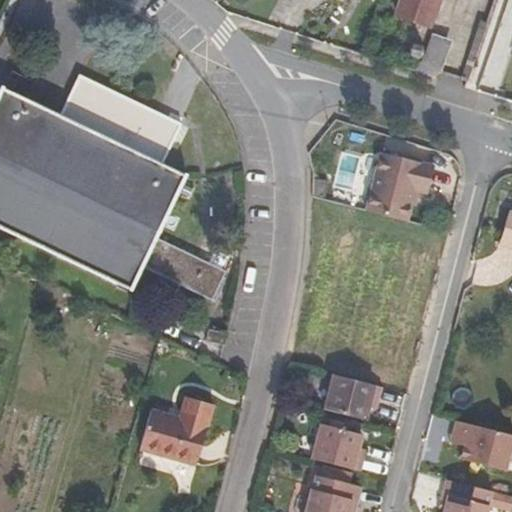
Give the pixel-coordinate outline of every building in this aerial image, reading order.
[(398,0),(393,15),(431,29),(440,0),(398,0)] [(461,77),(468,80),(487,22),(480,20),(461,77)] [(432,35),(421,65),(441,72),(452,42),(432,35)] [(420,43),(414,42),(408,45),(407,52),(410,58),(415,59),(421,57),(424,52),(423,47),(420,43)] [(60,117),(2,89),(0,91),(0,227),(130,290),(141,267),(212,301),(226,272),(156,238),(185,176),(163,165),(180,125),(80,77),(60,117)] [(365,212),(406,222),(410,206),(414,191),(417,192),(426,194),(433,167),(380,154),(365,212)] [(511,216),(508,215),(499,248),(511,251),(511,216)] [(206,342),(223,346),(226,335),(208,330),(206,342)] [(377,404),(380,388),(333,376),(322,413),(364,422),(367,409),(368,402),(377,404)] [(141,449),(196,465),(212,407),(186,400),(180,419),(151,410),(141,449)] [(376,411),(377,404),(368,402),(367,409),(376,411)] [(456,422),(452,437),(464,440),(462,448),(460,460),(502,471),(511,436),(456,422)] [(359,472),(362,457),(355,455),(357,448),(360,436),(320,425),(312,460),(359,472)] [(450,444),(462,448),(464,440),(452,437),(450,444)] [(364,450),(357,448),(355,455),(362,457),(364,450)] [(319,477),(315,476),(305,511),(347,511),(349,507),(355,509),(360,487),(347,484),(333,481),(335,471),(321,468),(319,477)] [(350,474),(335,471),(333,481),(347,484),(350,474)] [(445,480),(441,495),(447,497),(444,507),(442,511),(485,511),(487,507),(505,511),(506,511),(510,498),(491,492),(445,480)] [(438,505),(444,507),(447,497),(441,495),(438,505)]
